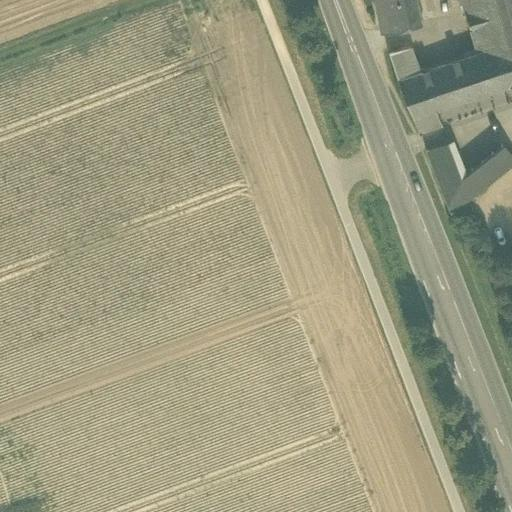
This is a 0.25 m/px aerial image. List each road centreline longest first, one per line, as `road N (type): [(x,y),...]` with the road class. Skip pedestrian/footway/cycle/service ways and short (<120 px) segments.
road 1 (track): [(456,511),(260,0)]
road 2 (secondary): [(511,474),(333,0)]
road 3 (unclassified): [(158,0),(0,58)]
